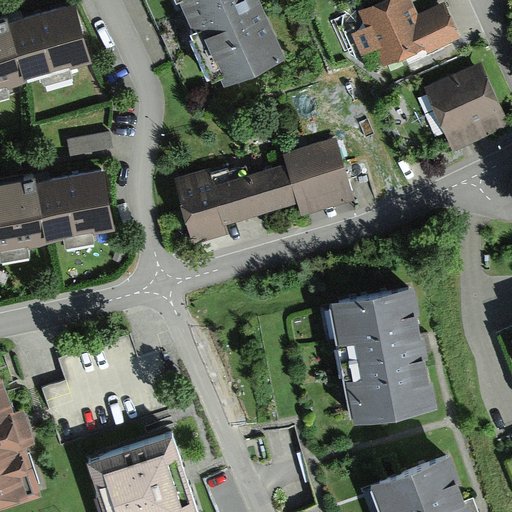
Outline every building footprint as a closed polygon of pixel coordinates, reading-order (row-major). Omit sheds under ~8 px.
[(75,0),(72,0),(0,19),(0,79),(90,55),(75,0)] [(261,0),(184,0),(223,80),(286,50),(261,0)] [(409,0),(378,0),(358,9),(365,25),(351,31),(361,52),(375,45),(385,67),(456,36),(440,0),(439,0),(415,11),(409,0)] [(484,62),(428,83),(453,149),(508,129),(484,62)] [(210,164),(174,175),(194,240),(228,230),(225,222),(297,200),(301,213),(354,196),(334,132),(282,149),(285,160),(216,181),(210,164)] [(106,165),(0,183),(0,243),(117,223),(106,165)] [(403,292),(325,307),(345,411),(423,396),(403,292)] [(0,498),(35,488),(1,376),(0,375),(0,498)] [(192,511),(166,435),(87,461),(104,511),(192,511)] [(468,511),(449,460),(368,489),(376,511),(468,511)]
